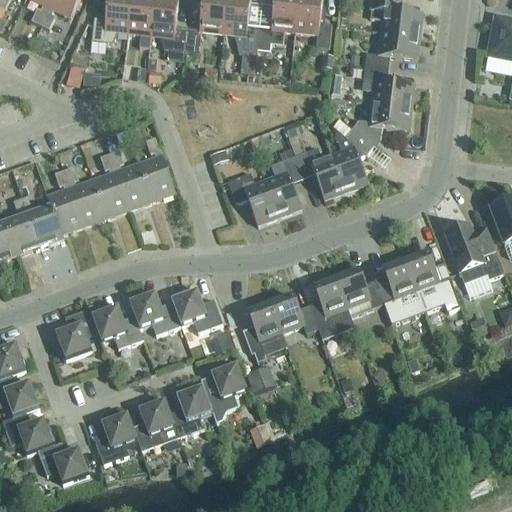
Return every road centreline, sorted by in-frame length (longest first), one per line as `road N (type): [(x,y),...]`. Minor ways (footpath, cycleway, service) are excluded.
road 1 (residential): [(443,169),(423,204),(274,260),(213,265)]
road 2 (residential): [(77,111),(121,93),(153,100),(213,265)]
road 3 (residential): [(195,374),(65,420),(25,312)]
road 4 (residential): [(213,265),(149,266),(25,312)]
road 5 (residential): [(458,0),(443,169)]
